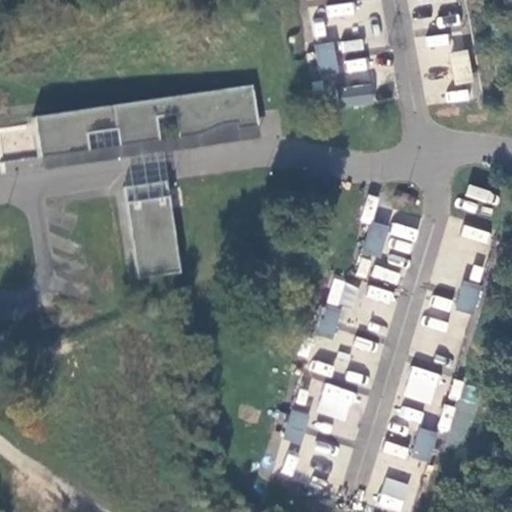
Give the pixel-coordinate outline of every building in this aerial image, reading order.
[(325,5),(327,17),(310,19),(314,39),(330,36),(327,21),(354,16),(352,1),(325,5)] [(338,43),(341,55),(365,49),(362,37),(338,43)] [(332,41),(314,44),(319,75),(337,72),(336,63),(334,54),(332,41)] [(468,50),(450,53),(455,84),(473,81),(468,50)] [(246,76),(27,113),(34,154),(112,140),(155,133),(252,117),(246,76)] [(118,172),(119,181),(162,174),(160,166),(155,133),(112,140),(118,172)] [(162,174),(119,181),(135,273),(177,265),(162,174)] [(388,225),(370,221),(362,251),(380,255),(388,225)] [(372,265),(369,277),(396,285),(400,272),(372,265)] [(481,283),(463,279),(460,291),(458,298),(456,309),(474,314),(481,283)] [(359,321),(371,323),(371,319),(390,321),(394,290),(363,286),(359,321)] [(445,333),(449,299),(428,297),(424,330),(445,333)] [(341,309),(324,304),(316,335),(334,339),(336,331),(338,324),(341,309)] [(310,412),(292,407),(284,438),(302,442),(303,437),(306,429),(310,412)] [(438,431),(421,426),(418,438),(416,446),(413,457),(431,461),(438,431)]
